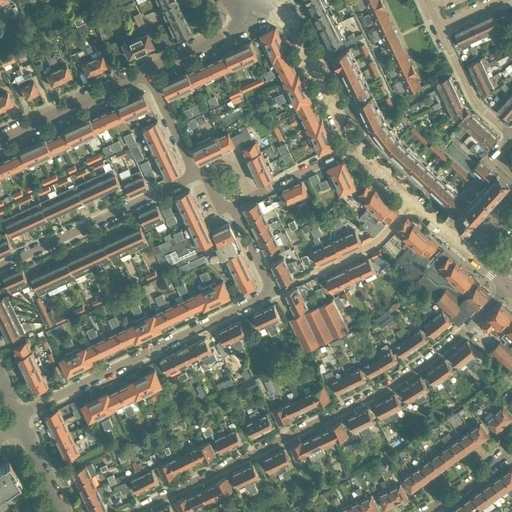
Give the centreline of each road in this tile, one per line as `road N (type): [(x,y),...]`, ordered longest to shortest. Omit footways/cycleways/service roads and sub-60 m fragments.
road 1 (residential): [(133,511),(414,370),(505,286)]
road 2 (residential): [(18,419),(266,296),(230,205)]
road 3 (residential): [(0,266),(195,175)]
road 4 (residential): [(355,145),(286,14),(256,4)]
road 5 (residential): [(0,140),(145,71)]
road 6 (residential): [(145,71),(228,32),(256,4)]
road 7 (residential): [(441,33),(474,103),(510,136)]
road 8 (residential): [(505,286),(412,203)]
road 9 (residential): [(316,272),(372,245),(412,203)]
